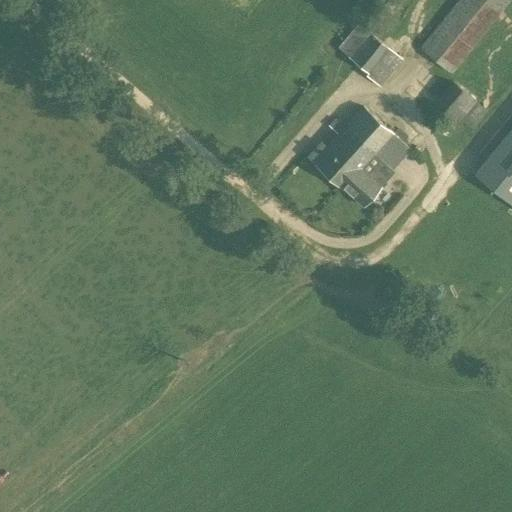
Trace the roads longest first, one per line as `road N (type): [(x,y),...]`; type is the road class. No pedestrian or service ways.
road 1 (track): [(319,261),(27,0)]
road 2 (track): [(319,261),(26,511)]
